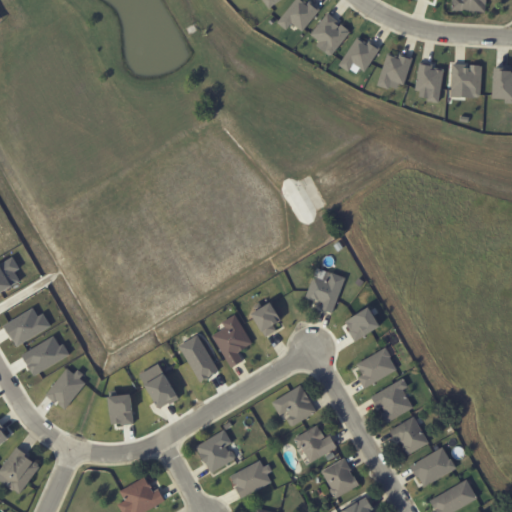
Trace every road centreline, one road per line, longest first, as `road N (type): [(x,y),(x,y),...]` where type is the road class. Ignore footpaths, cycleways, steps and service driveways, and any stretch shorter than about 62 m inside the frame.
road 1 (residential): [(406,511),(313,350),(161,441),(110,454),(71,449),(42,430),(0,371)]
road 2 (residential): [(511,37),(420,28),(357,0)]
